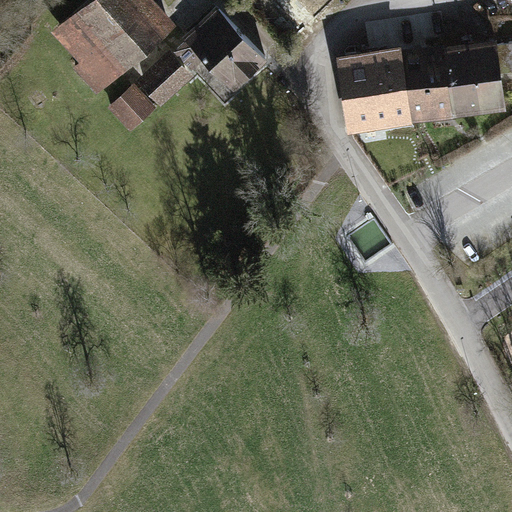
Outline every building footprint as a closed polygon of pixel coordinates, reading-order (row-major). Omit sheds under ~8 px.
[(88,0),(51,31),(100,90),(177,26),(154,0),(88,0)] [(216,5),(182,37),(186,41),(204,61),(234,93),(268,60),(216,5)] [(456,120),(508,114),(498,37),(446,43),(456,120)] [(170,51),(137,80),(162,107),(194,78),(189,72),(200,61),(181,41),(170,51)] [(446,43),(404,49),(414,126),(456,120),(446,43)] [(373,53),(379,92),(345,97),(349,134),(414,126),(404,49),(373,53)] [(373,53),(339,57),(345,97),(379,92),(373,53)] [(136,83),(109,106),(131,131),(158,108),(136,83)]
